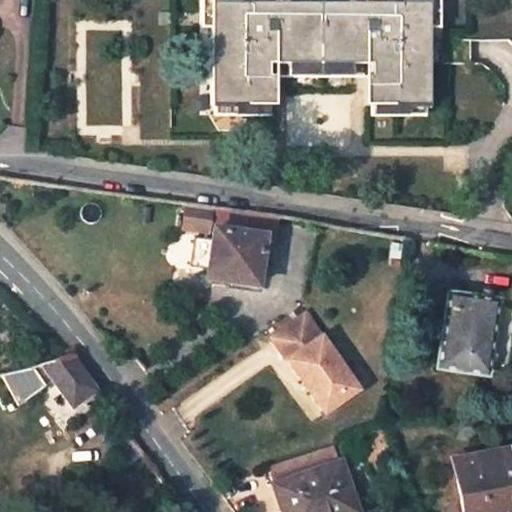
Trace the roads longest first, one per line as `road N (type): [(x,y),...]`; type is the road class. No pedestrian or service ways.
road 1 (residential): [(511,240),(483,242),(421,217),(0,165)]
road 2 (residential): [(0,258),(88,346),(211,511)]
